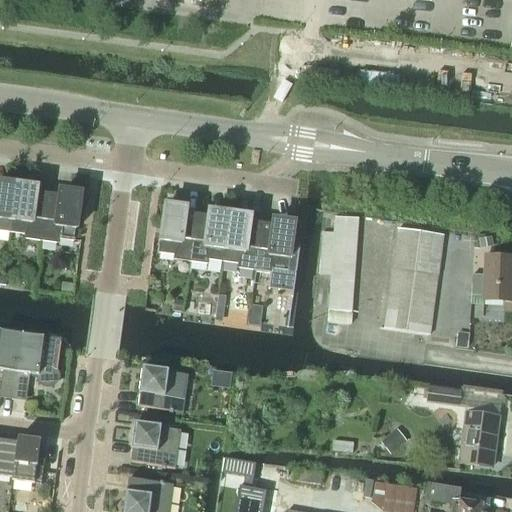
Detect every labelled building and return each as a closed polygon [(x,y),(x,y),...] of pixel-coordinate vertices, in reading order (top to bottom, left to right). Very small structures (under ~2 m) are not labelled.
[(0,232),(10,234),(16,187),(13,187),(9,187),(6,187),(3,187),(0,186),(0,232)] [(16,187),(10,234),(24,236),(23,240),(41,243),(47,196),(38,195),(38,192),(28,191),(25,189),(22,188),(19,188),(16,187)] [(47,196),(41,243),(58,245),(58,241),(74,243),(78,214),(86,197),(83,196),(80,196),(77,195),(74,195),(70,196),(67,196),(57,195),(57,197),(47,196)] [(173,261),(190,263),(197,216),(188,215),(188,212),(177,211),(174,210),(171,208),(168,208),(165,207),(161,207),(158,207),(161,226),(158,254),(173,256),(173,261)] [(197,216),(190,263),(207,266),(208,261),(223,263),(229,216),(226,216),(223,216),(220,216),(216,216),(206,215),(206,218),(197,216)] [(229,216),(223,263),(237,265),(237,270),(255,272),(261,225),(252,224),(252,221),(241,220),(238,219),(235,217),(232,217),(229,216)] [(319,276),(330,277),(328,312),(351,314),(358,220),(334,218),(333,234),(322,233),(319,276)] [(261,225),(255,272),(270,274),(268,291),(293,294),(299,247),(291,246),(291,244),(300,227),(296,225),(293,225),(289,225),(285,225),(281,225),(271,224),(270,227),(261,225)] [(397,231),(384,321),(383,330),(428,337),(442,237),(397,231)] [(491,238),(478,241),(480,250),(493,247),(491,238)] [(470,296),(483,297),(482,301),(511,303),(511,286),(511,267),(511,257),(484,256),(484,257),(483,277),(471,276),(470,296)] [(61,285),(60,294),(72,296),(73,286),(61,285)] [(218,297),(217,309),(224,310),(225,298),(218,297)] [(172,312),(182,314),(184,303),(174,301),(172,312)] [(248,323),(247,325),(253,326),(254,324),(256,308),(250,307),(248,323)] [(0,371),(2,372),(0,386),(0,395),(12,397),(21,336),(0,333),(0,371)] [(469,335),(458,334),(457,348),(467,349),(469,335)] [(43,339),(21,336),(12,397),(26,399),(29,376),(37,377),(37,381),(39,385),(42,388),(46,389),(50,389),(54,387),(56,384),(58,380),(57,376),(55,372),(56,372),(60,347),(59,347),(60,341),(43,339)] [(167,374),(167,373),(141,369),(138,395),(139,396),(137,409),(169,413),(168,415),(172,415),(172,414),(182,415),(182,414),(181,414),(186,378),(187,378),(187,377),(167,374)] [(231,376),(213,374),(212,388),(229,390),(231,376)] [(428,389),(426,403),(458,407),(460,393),(428,389)] [(460,465),(491,469),(498,419),(466,415),(460,465)] [(130,451),(131,451),(130,465),(161,469),(161,470),(164,471),(165,469),(174,471),(174,470),(178,433),(179,434),(179,433),(159,430),(159,429),(134,425),(130,451)] [(380,444),(390,456),(406,443),(396,431),(380,444)] [(0,437),(0,478),(11,480),(11,482),(13,483),(18,440),(17,440),(16,445),(4,443),(4,438),(0,437)] [(18,440),(13,483),(41,486),(44,458),(44,454),(38,453),(39,443),(18,440)] [(332,443),(331,453),(352,455),(353,445),(332,443)] [(224,461),(221,475),(244,479),(253,481),(255,466),(224,461)] [(298,473),(297,485),(319,487),(320,475),(298,473)] [(239,488),(234,511),(262,511),(266,493),(251,490),(253,481),(244,479),(242,489),(239,488)] [(162,486),(163,485),(159,484),(159,485),(127,481),(126,494),(124,494),(121,511),(167,511),(171,488),(172,488),(172,487),(162,486)] [(374,484),(371,504),(380,511),(412,511),(416,490),(374,484)] [(424,502),(452,508),(451,511),(485,511),(486,508),(458,503),(460,491),(426,485),(424,502)]
